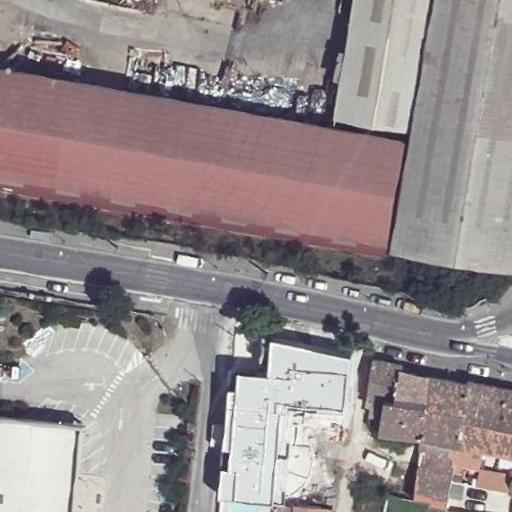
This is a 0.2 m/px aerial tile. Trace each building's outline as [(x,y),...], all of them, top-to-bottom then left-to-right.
[(414,129),(436,0),(356,0),(347,53),(342,83),(336,115),(414,129)] [(511,271),(511,0),(436,0),(414,129),(392,251),(511,271)] [(0,179),(387,242),(404,138),(0,72),(0,179)] [(387,242),(0,179),(0,198),(384,259),(387,242)] [(236,329),(234,351),(260,354),(265,335),(236,329)] [(345,405),(351,354),(325,348),(319,386),(318,401),(318,400),(341,404),(345,405)] [(401,366),(372,359),(366,398),(368,398),(372,399),(385,401),(395,403),(401,371),(401,366)] [(421,438),(430,377),(401,371),(395,403),(385,401),(382,417),(380,431),(421,438)] [(463,417),(467,384),(430,377),(421,438),(458,445),(463,417)] [(502,424),(508,390),(489,385),(468,381),(467,384),(463,417),(502,424)] [(319,386),(295,383),(291,413),(316,416),(318,400),(318,401),(319,386)] [(511,425),(511,390),(508,390),(502,424),(511,425)] [(382,417),(385,401),(372,399),(372,404),(370,412),(370,415),(382,417)] [(340,419),(341,404),(318,400),(316,416),(340,419)] [(78,447),(80,421),(54,419),(30,416),(0,412),(0,420),(28,423),(27,433),(32,433),(32,434),(40,436),(51,439),(56,446),(57,455),(57,465),(58,465),(58,470),(67,471),(63,511),(70,511),(75,472),(78,447)] [(380,431),(382,417),(370,415),(369,422),(371,422),(380,431)] [(511,454),(511,425),(502,424),(463,417),(458,445),(482,449),(511,454)] [(0,511),(63,511),(67,471),(58,470),(58,465),(57,465),(57,455),(56,446),(51,439),(40,436),(32,434),(32,433),(27,433),(28,423),(0,420),(0,511)] [(455,464),(458,445),(421,438),(414,499),(429,502),(447,506),(449,495),(452,481),(453,471),(455,464)] [(479,468),(482,449),(458,445),(455,464),(461,465),(479,468)] [(463,483),(452,481),(449,495),(461,497),(463,483)] [(300,487),(297,504),(320,507),(322,490),(300,487)] [(388,494),(387,504),(427,511),(428,507),(429,502),(414,499),(388,494)] [(280,502),(279,511),(296,511),(297,504),(280,502)] [(447,506),(429,502),(428,507),(447,510),(447,509),(447,506)]
